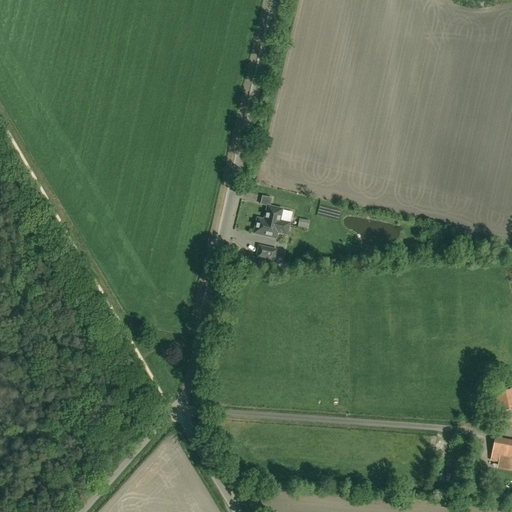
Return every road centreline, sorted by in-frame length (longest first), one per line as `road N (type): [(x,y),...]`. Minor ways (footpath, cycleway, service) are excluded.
road 1 (unclassified): [(174,410),(187,390),(275,0)]
road 2 (unclassified): [(84,511),(174,410)]
